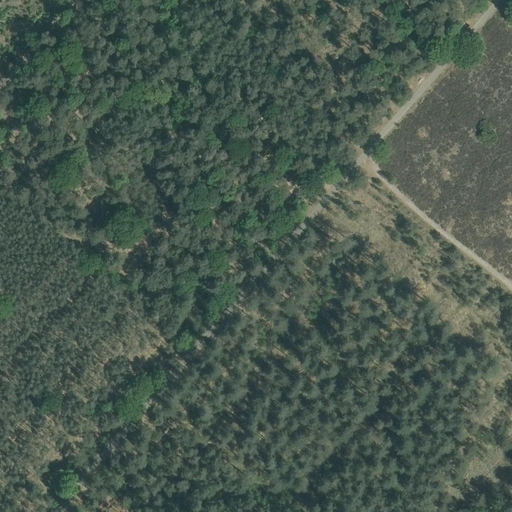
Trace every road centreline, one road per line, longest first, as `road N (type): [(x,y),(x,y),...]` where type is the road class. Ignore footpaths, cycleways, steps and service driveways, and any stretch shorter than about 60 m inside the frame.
road 1 (track): [(369,149),(511,277)]
road 2 (track): [(83,0),(0,89)]
